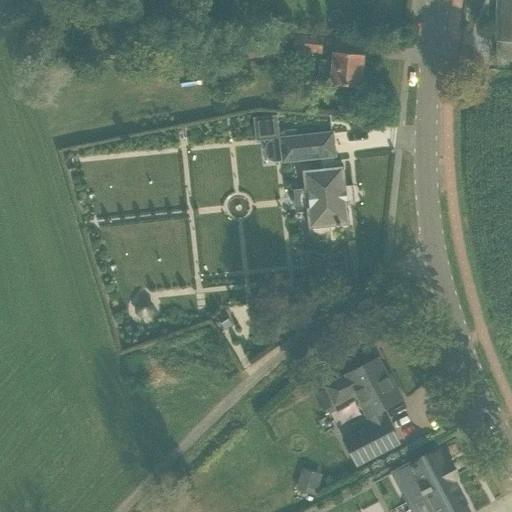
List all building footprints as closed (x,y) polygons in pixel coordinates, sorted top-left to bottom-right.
[(511,0),(496,0),(495,59),(511,58),(511,0)] [(225,45),(230,62),(237,60),(237,62),(264,54),(259,35),(225,45)] [(294,51),(321,54),(323,39),(295,37),(294,51)] [(317,84),(361,89),(364,56),(333,53),(333,61),(320,60),(317,84)] [(277,116),(257,118),(259,135),(279,133),(277,116)] [(314,134),(280,138),(282,163),(321,159),(334,158),(336,158),(333,132),(314,134)] [(322,170),(303,172),(305,192),(308,192),(310,210),(306,210),(309,230),(312,230),(313,231),(314,232),(316,233),(317,234),(318,234),(320,234),(322,234),(323,233),(324,233),(326,232),(327,231),(327,229),(328,228),(349,226),(347,206),(355,206),(352,186),(345,187),(343,167),(335,168),(322,170)] [(140,301),(136,307),(139,314),(146,315),(151,312),(151,305),(147,301),(140,301)] [(224,312),(216,317),(225,330),(232,325),(224,312)] [(389,383),(377,360),(372,362),(370,362),(361,366),(360,369),(347,376),(345,374),(323,386),(334,406),(356,395),(368,418),(368,417),(373,426),(343,441),(356,466),(398,444),(386,420),(384,420),(379,412),(401,401),(392,383),(389,383)] [(285,417),(275,420),(278,431),(288,427),(285,417)] [(468,511),(464,503),(467,501),(466,500),(465,501),(464,497),(465,497),(464,496),(463,497),(462,494),(463,493),(462,492),(461,493),(460,490),(460,489),(460,488),(457,490),(452,480),(456,478),(455,476),(449,465),(448,463),(445,465),(439,455),(438,453),(437,454),(429,458),(421,462),(418,457),(416,458),(398,467),(396,468),(397,470),(412,499),(413,500),(414,499),(424,494),(433,511),(468,511)] [(296,489),(315,495),(321,475),(301,469),(296,489)]
